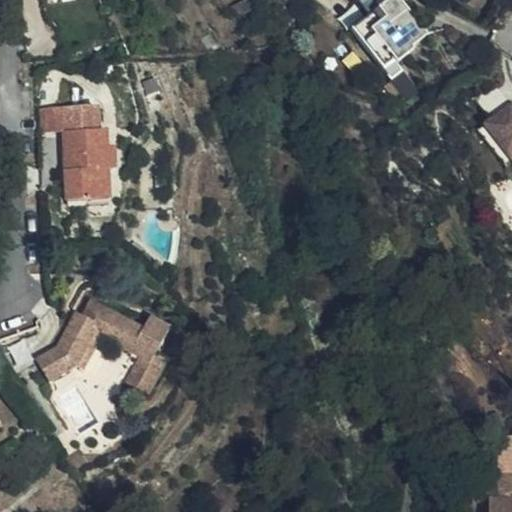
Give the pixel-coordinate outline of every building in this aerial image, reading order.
[(381,0),(356,0),(367,15),(348,29),(380,70),(393,60),(395,64),(412,50),(411,49),(410,47),(426,35),(398,0),(387,0),(384,3),(381,0)] [(395,64),(393,60),(380,70),(388,81),(401,71),(395,64)] [(511,104),(497,84),(476,100),(493,121),(511,105),(511,104)] [(511,105),(493,121),(487,126),(511,158),(511,105)] [(59,114),(59,119),(60,140),(63,207),(109,205),(108,177),(114,177),(113,154),(106,153),(105,136),(96,135),(95,112),(59,114)] [(60,140),(59,119),(42,120),(44,140),(60,140)] [(480,132),(508,168),(511,164),(511,158),(487,126),(480,132)] [(93,316),(102,301),(92,295),(83,310),(93,316)] [(144,326),(102,301),(93,316),(83,310),(78,307),(57,340),(37,351),(41,360),(58,352),(74,362),(80,366),(100,333),(137,356),(123,381),(144,393),(165,359),(155,353),(137,341),(137,338),(144,326)] [(150,317),(144,326),(137,338),(137,341),(155,353),(169,329),(150,317)] [(58,352),(41,360),(48,374),(74,362),(58,352)] [(477,507),(493,507),(493,505),(484,461),(477,436),(464,440),(471,460),(475,480),(477,507)] [(511,511),(511,480),(503,481),(503,497),(503,499),(508,499),(508,505),(504,505),(493,505),(493,507),(492,511),(511,511)]
